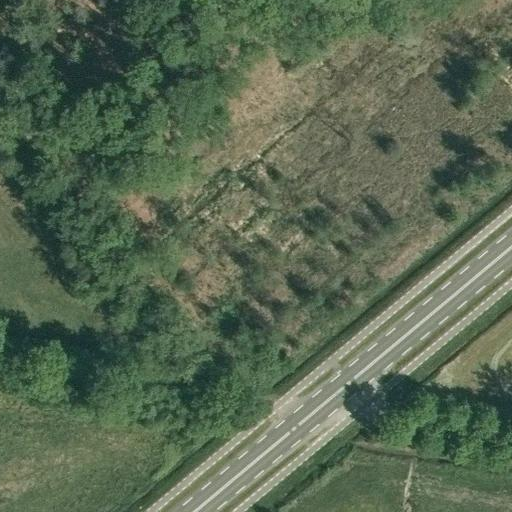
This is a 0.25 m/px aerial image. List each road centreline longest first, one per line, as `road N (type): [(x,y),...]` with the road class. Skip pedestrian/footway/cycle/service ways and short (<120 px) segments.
road 1 (secondary): [(314,410),(511,245)]
road 2 (secondary): [(314,410),(193,511)]
